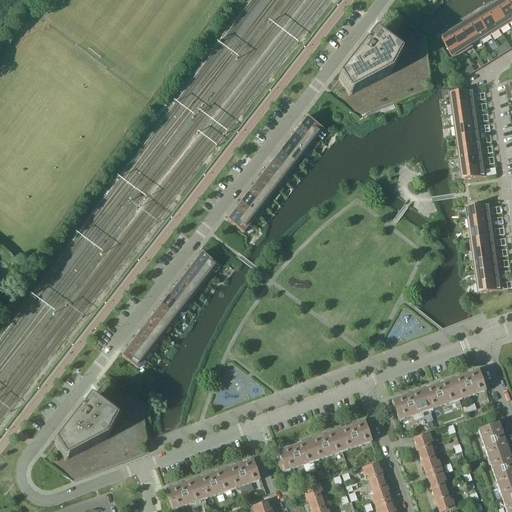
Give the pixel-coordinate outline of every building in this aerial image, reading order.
[(511,22),(511,9),(506,0),(505,0),(497,6),(509,24),(511,22)] [(509,24),(497,6),(488,11),(500,30),(509,24)] [(500,30),(488,11),(479,17),(491,36),(500,30)] [(491,36),(479,17),(470,23),(480,40),(481,40),(481,42),(491,36)] [(480,40),(470,23),(460,28),(471,46),(472,45),(480,40)] [(471,46),(460,28),(451,34),(463,53),(473,47),(472,45),(471,46)] [(340,79),(343,84),(349,94),(389,73),(399,54),(400,55),(401,54),(374,34),(367,43),(369,45),(368,47),(365,45),(338,80),(339,80),(340,79)] [(463,53),(451,34),(442,40),(453,59),(463,53)] [(454,105),(474,103),(476,102),(476,98),(473,99),(472,91),(453,94),(454,105)] [(475,109),(474,103),(454,105),(456,116),(475,113),(478,113),(477,109),(475,109)] [(476,120),(475,113),(456,116),(457,127),(477,124),(479,124),(479,120),(476,120)] [(307,118),(300,127),(314,138),(316,139),(323,131),(324,131),(307,118)] [(478,131),(477,124),(457,127),(459,137),(478,135),(481,134),(480,130),(478,131)] [(300,127),(293,135),(308,146),(314,138),(300,127)] [(293,135),(287,144),(301,155),(308,146),(293,135)] [(479,141),(478,135),(459,137),(460,148),(480,145),(482,145),(482,141),(479,141)] [(287,144),(280,152),(294,163),(301,155),(287,144)] [(481,152),(480,145),(460,148),(462,159),(481,156),(484,156),(483,152),(481,152)] [(280,152),(274,161),(288,172),(294,163),(280,152)] [(482,163),(481,156),(462,159),(463,170),(483,167),(485,166),(485,163),(482,163)] [(274,161),(267,169),(281,180),(288,172),(274,161)] [(484,174),(483,167),(463,170),(464,180),(487,177),(486,173),(484,174)] [(267,169),(260,178),(275,189),(281,180),(267,169)] [(260,178),(254,186),(268,197),(275,189),(260,178)] [(268,197),(254,186),(247,195),(261,206),(268,197)] [(247,195),(240,203),(255,214),(261,206),(247,195)] [(240,203),(234,212),(248,223),(255,214),(240,203)] [(470,219),(490,216),(492,216),(492,212),(489,212),(488,205),(468,208),(470,219)] [(248,223),(234,212),(227,221),(244,234),(244,233),(243,233),(250,224),(248,223)] [(491,223),(490,216),(470,219),(471,230),(491,227),(494,227),(493,223),(491,223)] [(492,234),(491,227),(471,230),(473,241),(493,238),(495,237),(495,233),(492,234)] [(494,244),(493,238),(473,241),(474,251),(494,248),(497,248),(496,244),(494,244)] [(495,255),(494,248),(474,251),(476,262),(496,259),(498,259),(498,255),(495,255)] [(201,254),(194,263),(209,274),(208,274),(210,275),(217,267),(218,267),(201,254)] [(497,266),(496,259),(476,262),(477,273),(497,270),(500,269),(499,265),(497,266)] [(194,263),(188,271),(202,282),(208,274),(209,274),(194,263)] [(498,277),(497,270),(477,273),(479,283),(499,281),(502,280),(501,276),(498,277)] [(188,271),(181,280),(195,291),(202,282),(188,271)] [(181,280),(174,288),(189,299),(195,291),(181,280)] [(500,287),(499,281),(479,283),(481,294),(503,291),(502,287),(500,287)] [(182,308),(189,299),(174,288),(168,297),(182,308)] [(168,297),(161,305),(175,316),(182,308),(168,297)] [(161,305),(155,314),(169,325),(175,316),(161,305)] [(155,314),(148,322),(162,333),(169,325),(155,314)] [(148,322),(141,331),(155,342),(162,333),(148,322)] [(141,331),(135,339),(149,350),(155,342),(141,331)] [(135,339),(128,348),(142,359),(143,358),(149,350),(135,339)] [(143,358),(142,359),(128,348),(121,356),(138,370),(138,369),(144,360),(143,358)] [(479,373),(450,383),(456,402),(485,392),(479,373)] [(450,383),(421,393),(427,412),(456,402),(450,383)] [(427,412),(421,393),(392,403),(398,422),(427,412)] [(84,412),(82,410),(55,445),(56,444),(66,459),(105,438),(115,419),(116,420),(117,419),(93,401),(84,412)] [(465,414),(476,410),(474,404),(463,408),(465,414)] [(364,423),(335,433),(342,452),(371,442),(364,423)] [(478,431),(488,460),(507,453),(498,424),(478,431)] [(452,426),(447,428),(449,436),(455,434),(452,426)] [(313,462),(342,452),(335,433),(306,443),(313,462)] [(416,452),(418,452),(430,447),(429,444),(431,443),(428,434),(414,440),(416,447),(415,447),(416,452)] [(458,442),(452,443),(456,455),(462,453),(458,442)] [(284,472),(313,462),(306,443),(277,453),(284,472)] [(418,452),(421,463),(434,458),(431,452),(436,450),(435,446),(430,447),(418,452)] [(498,488),(511,483),(511,466),(507,453),(488,460),(498,488)] [(427,479),(442,473),(438,461),(435,462),(434,458),(421,463),(420,463),(422,468),(423,467),(427,479)] [(231,491),(259,481),(260,481),(253,462),(224,472),(231,491)] [(381,476),(381,477),(382,476),(381,471),(379,472),(377,464),(362,469),(365,477),(367,477),(368,480),(381,476)] [(202,501),(231,491),(224,472),(195,482),(202,501)] [(445,482),(442,473),(427,479),(430,486),(428,487),(430,491),(431,491),(444,487),(442,483),(445,482)] [(344,484),(350,481),(347,474),(341,476),(344,484)] [(466,484),(472,482),(472,481),(469,474),(463,476),(466,484)] [(385,487),(381,477),(381,476),(368,480),(363,482),(364,487),(370,485),(372,492),(385,487)] [(336,487),(341,485),(342,484),(339,477),(333,479),(336,487)] [(202,501),(195,482),(166,492),(173,511),(202,501)] [(511,511),(511,483),(498,488),(506,511),(511,511)] [(307,502),(308,501),(321,497),(319,493),(321,492),(319,484),(304,489),(306,497),(305,497),(307,502)] [(386,487),(385,487),(372,492),(374,495),(371,496),(374,505),(389,500),(386,492),(388,491),(386,487)] [(431,491),(435,502),(447,498),(448,498),(454,496),(452,491),(446,493),(444,487),(431,491)] [(470,496),(472,503),(478,501),(476,494),(470,496)] [(308,501),(311,511),(312,511),(324,508),(321,497),(308,501)] [(449,501),(448,498),(447,498),(435,502),(434,502),(435,507),(437,506),(438,511),(444,511),(454,509),(451,501),(449,501)] [(394,511),(394,510),(393,511),(389,500),(374,505),(376,511),(394,511)] [(271,511),(271,509),(269,510),(267,502),(252,507),(253,511),(271,511)]
